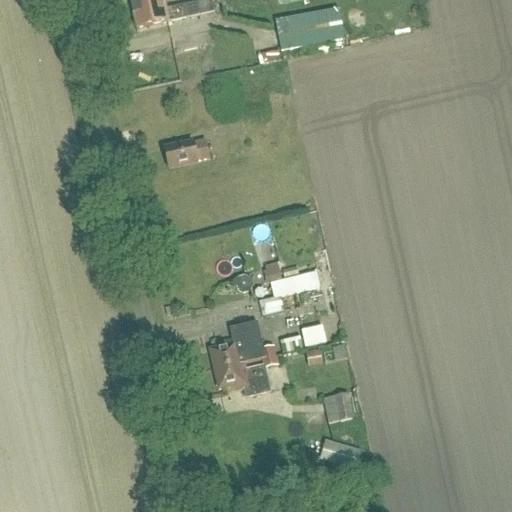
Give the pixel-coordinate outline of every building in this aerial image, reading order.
[(131,0),(134,12),(164,6),(162,0),(131,0)] [(166,14),(164,6),(134,12),(139,32),(172,25),(186,22),(214,16),(211,4),(181,11),(166,14)] [(276,25),(281,54),(344,43),(339,13),(276,25)] [(195,72),(208,72),(207,49),(194,50),(195,72)] [(223,126),(226,141),(249,136),(246,121),(223,126)] [(253,139),(237,140),(238,154),(254,152),(253,139)] [(211,162),(207,145),(194,148),(194,147),(165,153),(170,171),(198,166),(197,164),(211,162)] [(275,287),(278,301),(299,296),(296,282),(283,285),(279,266),(267,269),(268,275),(266,275),(269,288),(275,287)] [(286,314),(283,301),(261,306),(264,319),(286,314)] [(211,353),(215,373),(244,366),(261,363),(265,362),(275,360),(273,350),(263,352),(257,326),(232,332),(234,344),(216,348),(217,352),(211,353)] [(326,347),(322,330),(302,335),(306,352),(326,347)] [(333,353),(335,365),(347,363),(344,350),(333,353)] [(319,354),(306,356),(309,370),(321,367),(319,354)] [(275,360),(265,362),(261,363),(264,373),(277,370),(275,360)] [(244,366),(215,373),(219,393),(226,391),(227,395),(244,391),(246,401),(271,396),(267,380),(264,381),(262,370),(246,373),(244,366)] [(335,401),(340,426),(354,423),(349,398),(335,401)] [(332,447),(327,467),(354,475),(359,454),(332,447)]
